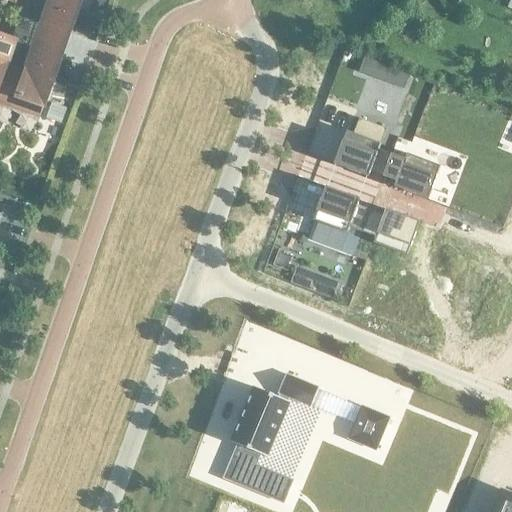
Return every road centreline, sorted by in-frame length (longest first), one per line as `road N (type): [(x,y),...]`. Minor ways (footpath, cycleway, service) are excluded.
road 1 (residential): [(223,16),(190,12),(163,32),(2,492)]
road 2 (residential): [(196,273),(511,404)]
road 3 (residential): [(196,273),(268,76),(261,44),(223,16)]
road 4 (residential): [(107,511),(196,273)]
